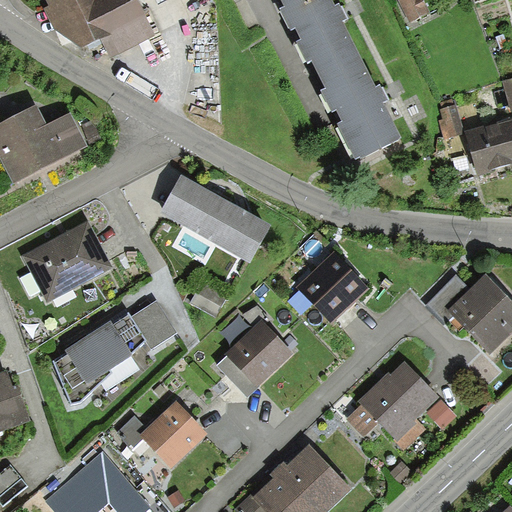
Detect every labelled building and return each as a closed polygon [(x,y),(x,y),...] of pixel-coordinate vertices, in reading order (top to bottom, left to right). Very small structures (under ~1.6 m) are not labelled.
[(44,0),(49,8),(45,10),(59,38),(82,53),(102,43),(110,57),(154,36),(136,0),(44,0)] [(327,0),(271,0),(355,165),(400,143),(337,17),(327,0)] [(511,80),(503,83),(511,112),(511,111),(511,80)] [(37,109),(0,127),(0,158),(15,187),(87,150),(70,116),(47,128),(37,109)] [(511,122),(467,135),(478,178),(511,168),(511,122)] [(180,181),(160,217),(250,266),(270,230),(223,204),(180,181)] [(67,236),(24,258),(47,304),(112,271),(89,225),(67,236)] [(324,267),(298,290),(333,327),(369,293),(335,257),(324,267)] [(228,294),(199,277),(190,292),(196,295),(192,303),(216,316),(228,294)] [(457,279),(428,305),(445,324),(452,317),(490,358),(511,337),(511,306),(486,279),(471,294),(457,279)] [(93,337),(54,362),(71,406),(81,404),(112,374),(133,360),(131,358),(147,343),(152,351),(177,335),(157,303),(132,318),(130,315),(93,337)] [(249,334),(226,356),(229,359),(218,369),(247,400),(294,356),(262,322),(249,334)] [(363,407),(346,423),(362,439),(378,424),(397,445),(417,427),(415,424),(441,401),(406,364),(392,377),(390,375),(360,404),(363,407)] [(8,373),(0,375),(0,433),(30,423),(18,387),(13,389),(8,373)] [(137,417),(118,435),(132,450),(143,441),(171,471),(206,439),(176,405),(154,425),(148,430),(137,417)] [(253,493),(234,511),(328,511),(348,494),(308,451),(288,470),(283,466),(275,474),(271,478),(274,481),(256,497),(253,493)] [(105,455),(49,502),(57,511),(89,511),(107,498),(119,511),(145,511),(149,509),(142,501),(131,510),(126,505),(133,500),(117,481),(121,474),(105,455)]
